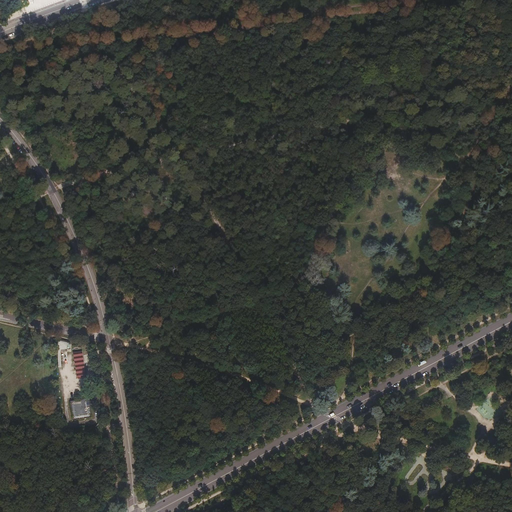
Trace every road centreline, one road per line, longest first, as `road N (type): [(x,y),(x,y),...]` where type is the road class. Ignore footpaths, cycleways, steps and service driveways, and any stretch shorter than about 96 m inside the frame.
road 1 (primary): [(511,321),(155,511)]
road 2 (unknown): [(51,190),(343,124)]
road 3 (track): [(62,20),(157,120),(214,216)]
road 4 (unclassified): [(107,340),(51,190),(0,119)]
road 5 (track): [(107,340),(199,363),(318,410)]
road 6 (unclassified): [(132,511),(124,414),(107,340)]
road 7 (track): [(343,124),(511,88)]
road 8 (track): [(240,264),(313,408)]
road 9 (track): [(350,422),(472,456)]
